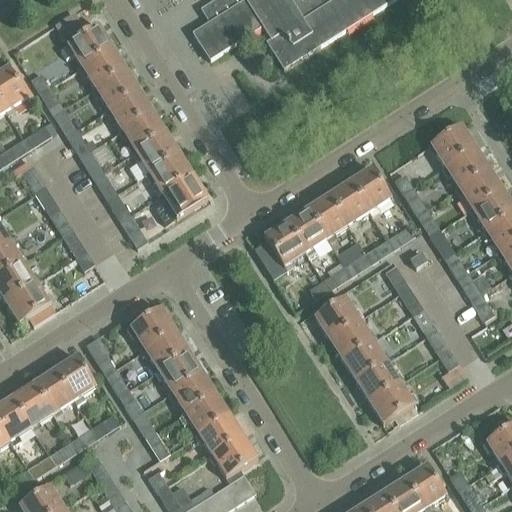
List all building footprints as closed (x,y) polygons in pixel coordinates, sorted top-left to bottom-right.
[(192,38),(209,65),(261,32),(270,44),(266,47),(283,74),(399,0),(308,0),(301,5),(297,0),(220,0),(200,13),(209,27),(192,38)] [(80,72),(112,52),(98,30),(66,50),(80,72)] [(94,94),(126,73),(112,52),(80,72),(94,94)] [(13,80),(7,72),(0,76),(0,108),(6,118),(33,101),(18,77),(13,80)] [(107,115),(139,95),(126,73),(94,94),(107,115)] [(40,78),(30,85),(39,99),(49,92),(40,78)] [(121,136),(153,116),(139,95),(107,115),(121,136)] [(54,100),(43,106),(52,120),(63,113),(54,100)] [(134,157),(166,137),(153,116),(121,136),(134,157)] [(67,121),(57,128),(66,141),(76,135),(67,121)] [(443,173),(476,152),(461,130),(426,153),(431,161),(435,159),(443,173)] [(30,139),(37,150),(51,141),(44,131),(30,139)] [(148,179),(180,158),(166,137),(134,157),(148,179)] [(81,142),(70,149),(79,163),(90,156),(81,142)] [(9,153),(16,163),(29,155),(23,144),(9,153)] [(443,173),(457,194),(489,173),(476,152),(443,173)] [(0,158),(0,173),(8,168),(2,158),(0,158)] [(162,201),(194,181),(180,158),(148,179),(162,201)] [(94,163),(84,170),(93,184),(103,177),(94,163)] [(28,165),(12,176),(15,181),(17,183),(23,180),(21,178),(21,177),(31,170),(28,165)] [(40,184),(31,170),(21,177),(21,178),(23,180),(30,191),(40,184)] [(349,186),(369,219),(391,204),(371,172),(349,186)] [(489,173),(457,194),(470,215),(503,194),(489,173)] [(404,179),(393,186),(402,200),(413,193),(404,179)] [(194,181),(162,201),(176,223),(208,203),(194,181)] [(108,185),(97,191),(106,205),(117,199),(108,185)] [(328,200),(348,232),(369,219),(349,186),(328,200)] [(43,212),(54,205),(45,192),(34,198),(43,212)] [(484,236),(511,218),(511,209),(503,194),(470,215),(484,236)] [(306,214),(327,246),(330,250),(338,245),(335,240),(348,232),(328,200),(306,214)] [(417,200),(407,207),(416,221),(426,214),(417,200)] [(121,206),(111,213),(120,227),(130,220),(121,206)] [(57,233),(67,227),(58,213),(48,220),(57,233)] [(285,227),(306,259),(327,246),(306,214),(285,227)] [(498,257),(511,248),(511,218),(484,236),(498,257)] [(130,220),(120,227),(128,240),(139,233),(130,220)] [(431,221),(420,228),(429,242),(440,235),(431,221)] [(306,259),(285,227),(263,241),(266,247),(253,255),(273,285),(294,272),(292,268),(306,259)] [(0,250),(9,245),(0,230),(0,250)] [(394,240),(401,250),(414,242),(408,231),(394,240)] [(70,255),(81,248),(72,234),(61,241),(70,255)] [(445,243),(434,249),(443,263),(453,256),(445,243)] [(9,245),(0,250),(0,280),(23,266),(9,245)] [(373,253),(379,264),(393,255),(386,245),(373,253)] [(511,279),(511,278),(511,248),(498,257),(511,279)] [(84,276),(94,269),(85,255),(75,262),(84,276)] [(351,267),(358,278),(372,269),(365,258),(351,267)] [(410,265),(415,273),(426,266),(421,258),(410,265)] [(458,264),(448,271),(456,284),(467,278),(458,264)] [(36,287),(23,266),(0,280),(0,301),(4,308),(36,287)] [(395,271),(384,278),(393,291),(404,285),(395,271)] [(330,281),(337,291),(351,282),(344,272),(330,281)] [(314,278),(308,282),(312,288),(318,284),(314,278)] [(478,294),(496,288),(493,278),(475,284),(478,294)] [(309,294),(316,305),(330,296),(323,285),(309,294)] [(472,285),(461,292),(470,306),(481,299),(472,285)] [(36,287),(4,308),(18,330),(28,324),(33,331),(54,318),(49,310),(50,309),(36,287)] [(407,313),(417,306),(408,292),(398,299),(407,313)] [(327,345),(359,324),(345,302),(313,323),(327,345)] [(485,306),(475,313),(484,327),(494,320),(485,306)] [(143,355),(175,335),(161,313),(129,333),(143,355)] [(420,334),(431,327),(422,313),(412,320),(420,334)] [(341,366),(373,345),(359,324),(327,345),(341,366)] [(434,355),(445,348),(436,334),(425,341),(434,355)] [(157,377),(189,356),(175,335),(143,355),(157,377)] [(354,387),(387,367),(373,345),(341,366),(354,387)] [(170,398),(203,377),(189,356),(157,377),(170,398)] [(448,376),(458,370),(449,356),(439,362),(448,376)] [(106,360),(96,367),(105,381),(115,374),(106,360)] [(54,375),(74,407),(78,412),(86,407),(83,402),(96,393),(76,361),(54,375)] [(368,408),(400,388),(387,367),(354,387),(368,408)] [(54,375),(32,388),(53,421),(74,407),(54,375)] [(184,419),(216,399),(203,377),(170,398),(184,419)] [(120,381),(109,388),(118,402),(129,395),(120,381)] [(53,421),(32,388),(11,402),(32,434),(53,421)] [(414,410),(400,388),(368,408),(382,430),(414,410)] [(216,399),(184,419),(198,440),(230,420),(216,399)] [(32,434),(11,402),(0,409),(0,431),(11,448),(32,434)] [(133,403),(123,409),(132,423),(142,416),(133,403)] [(490,444),(480,451),(485,459),(490,455),(499,469),(511,460),(511,430),(504,418),(482,431),(490,444)] [(99,428),(105,439),(119,430),(112,419),(99,428)] [(243,441),(230,420),(198,440),(211,462),(243,441)] [(147,424),(136,431),(145,444),(156,438),(147,424)] [(479,428),(473,432),(479,442),(485,437),(479,428)] [(0,454),(11,448),(0,431),(0,461),(0,462),(0,461),(0,454)] [(77,442),(84,452),(98,444),(91,433),(77,442)] [(257,463),(243,441),(211,462),(225,484),(257,463)] [(160,445),(150,452),(159,466),(169,459),(160,445)] [(56,456),(63,466),(77,457),(70,447),(56,456)] [(15,454),(15,467),(33,467),(33,454),(15,454)] [(35,469),(42,480),(55,471),(49,460),(35,469)] [(504,478),(511,490),(511,460),(499,469),(494,473),(499,481),(504,478)] [(95,482),(105,476),(96,462),(86,468),(95,482)] [(404,483),(422,511),(429,511),(446,502),(426,469),(404,483)] [(14,483),(21,493),(34,484),(28,474),(14,483)] [(229,489),(233,486),(243,480),(239,475),(225,484),(229,489)] [(459,475),(448,482),(457,496),(468,489),(459,475)] [(158,476),(147,483),(156,497),(167,490),(158,476)] [(243,480),(233,486),(245,505),(255,499),(243,480)] [(108,503),(119,497),(110,483),(99,490),(108,503)] [(383,497),(392,511),(422,511),(404,483),(383,497)] [(229,489),(223,493),(235,511),(245,505),(233,486),(229,489)] [(18,511),(63,511),(50,491),(18,511)] [(223,493),(213,499),(221,511),(233,511),(235,511),(223,493)] [(361,510),(362,511),(392,511),(383,497),(361,510)] [(473,497),(462,503),(467,511),(479,511),(481,511),(473,497)] [(172,498),(161,504),(165,511),(179,511),(180,511),(172,498)] [(221,511),(213,499),(203,505),(207,511),(221,511)]
